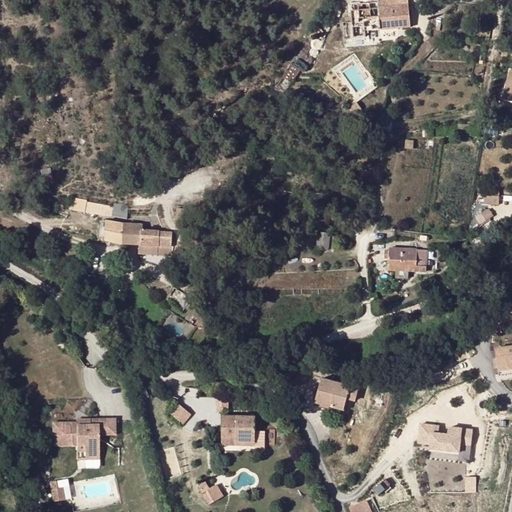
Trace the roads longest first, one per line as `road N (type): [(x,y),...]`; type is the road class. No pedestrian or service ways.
road 1 (residential): [(0,260),(70,309),(115,360),(146,370),(239,375),(365,326)]
road 2 (residential): [(383,126),(475,110),(501,0)]
road 3 (residential): [(383,126),(379,203),(363,248),(365,326)]
road 4 (track): [(173,282),(206,293),(272,266),(363,248)]
road 5 (residential): [(365,326),(442,289),(484,246),(511,235)]
road 6 (residential): [(450,0),(436,37),(393,87),(383,126)]
